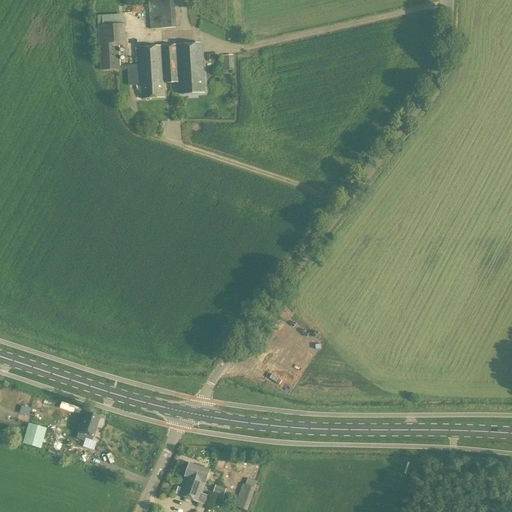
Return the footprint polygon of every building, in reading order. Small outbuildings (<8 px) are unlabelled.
[(148,0),(150,30),(176,28),(174,0),(148,0)] [(139,48),(140,65),(120,66),(119,43),(125,43),(124,14),(97,16),(98,26),(101,71),(128,70),(129,86),(141,85),(142,99),(165,98),(164,84),(181,82),(182,95),(205,93),(202,44),(164,47),(163,41),(152,42),(152,47),(139,48)] [(223,70),(234,70),(233,56),(222,56),(223,70)] [(17,412),(52,421),(53,416),(66,420),(68,412),(32,403),(30,408),(19,405),(17,412)] [(84,413),(78,432),(76,439),(84,442),(85,439),(92,441),(99,417),(84,413)] [(40,448),(47,428),(28,422),(22,443),(40,448)] [(61,445),(50,441),(47,450),(58,453),(61,445)] [(65,461),(81,466),(83,457),(86,450),(72,446),(70,453),(68,453),(65,461)] [(209,496),(202,494),(210,471),(190,464),(179,496),(199,503),(199,502),(205,505),(209,496)] [(245,478),(243,484),(235,507),(247,511),(255,488),(254,488),(257,482),(245,478)] [(216,485),(213,493),(223,496),(226,489),(216,485)]
